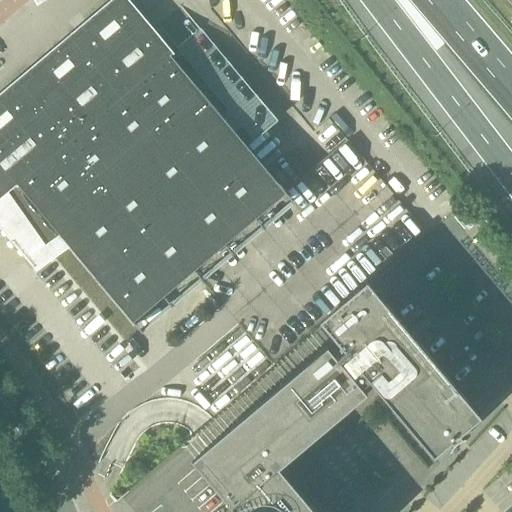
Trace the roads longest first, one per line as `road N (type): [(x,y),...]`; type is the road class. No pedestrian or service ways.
road 1 (motorway): [(391,0),(428,64),(511,174)]
road 2 (unknown): [(177,0),(311,153)]
road 3 (unclassified): [(62,511),(0,405)]
